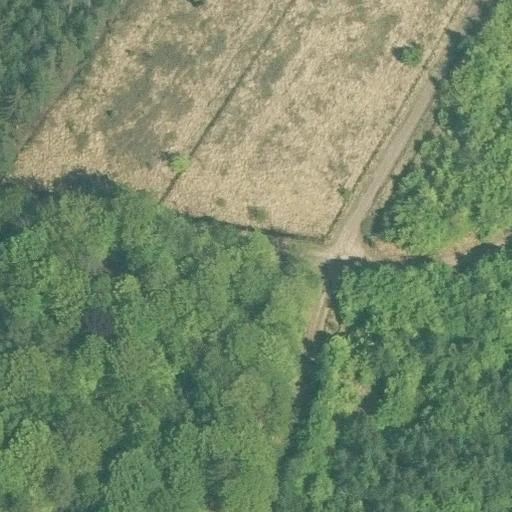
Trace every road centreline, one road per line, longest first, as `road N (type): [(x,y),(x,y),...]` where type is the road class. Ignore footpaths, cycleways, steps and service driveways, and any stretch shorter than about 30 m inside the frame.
road 1 (track): [(268,511),(336,267),(0,209)]
road 2 (track): [(480,0),(336,267),(423,271),(511,243)]
